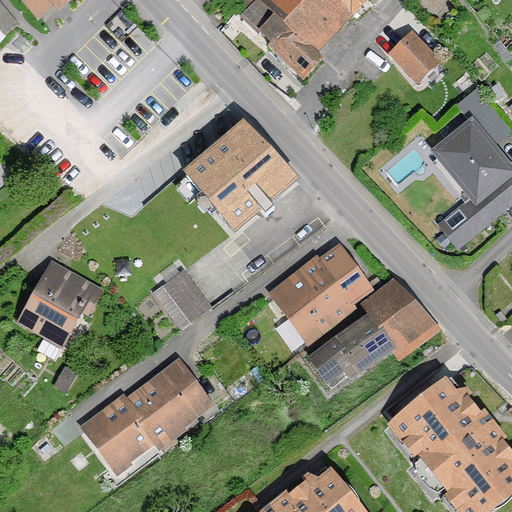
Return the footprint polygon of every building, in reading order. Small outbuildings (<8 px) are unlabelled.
[(0,0),(0,21),(11,11),(0,0)] [(71,0),(17,0),(38,21),(53,6),(59,12),(71,0)] [(322,60),(316,54),(260,0),(256,0),(243,14),(272,43),(270,46),(304,79),(322,60)] [(260,0),(316,54),(345,25),(319,0),(260,0)] [(319,0),(345,25),(369,0),(368,0),(319,0)] [(389,55),(417,83),(439,62),(412,33),(389,55)] [(439,226),(457,248),(511,203),(511,169),(493,147),(511,132),(478,91),(459,107),(471,122),(432,153),(471,200),(439,226)] [(233,235),(293,183),(241,124),(181,176),(233,235)] [(319,261),(353,306),(374,291),(340,246),(319,261)] [(353,306),(319,261),(271,297),(308,346),(356,310),(353,306)] [(17,323),(59,347),(75,319),(82,323),(101,291),(53,263),(17,323)] [(180,330),(211,308),(184,272),(154,294),(180,330)] [(350,381),(391,349),(399,361),(440,333),(394,281),(360,306),(369,316),(335,341),(333,339),(306,359),(326,385),(344,372),(350,381)] [(159,450),(215,406),(181,363),(133,402),(127,395),(81,431),(115,474),(154,444),(159,450)] [(447,381),(388,428),(455,511),(494,511),(511,498),(511,446),(466,389),(458,396),(447,381)] [(363,511),(330,470),(315,482),(309,475),(261,511),(363,511)]
